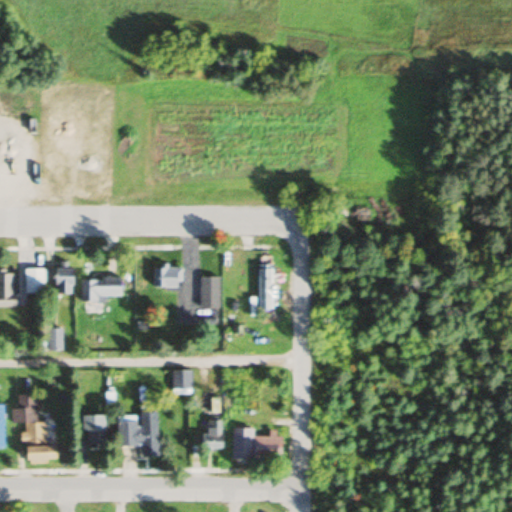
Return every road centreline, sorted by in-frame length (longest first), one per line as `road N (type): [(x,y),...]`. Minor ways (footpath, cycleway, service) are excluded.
road 1 (residential): [(0,489),(297,488)]
road 2 (residential): [(0,222),(289,226)]
road 3 (residential): [(297,511),(298,243),(289,226)]
